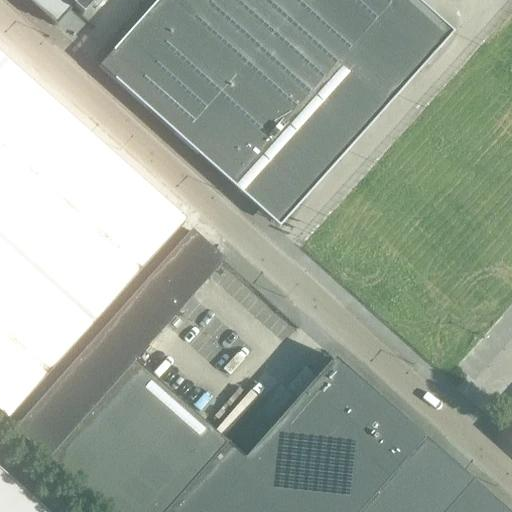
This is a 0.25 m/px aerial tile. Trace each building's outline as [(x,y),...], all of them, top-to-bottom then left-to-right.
[(24,0),(55,27),(74,7),(82,15),(95,0),(24,0)] [(234,188),(236,185),(402,0),(157,0),(98,67),(234,188)] [(331,239),(313,259),(511,437),(511,37),(475,78),(425,134),(384,180),(350,218),(331,239)] [(0,418),(5,423),(5,424),(183,225),(184,224),(14,71),(0,58),(0,418)] [(414,511),(455,467),(440,454),(333,359),(297,399),(243,460),(134,363),(224,262),(190,231),(12,432),(29,447),(102,511),(414,511)] [(233,444),(245,455),(315,375),(303,364),(233,444)] [(414,511),(506,511),(455,467),(414,511)] [(0,511),(43,511),(0,472),(0,511)]
